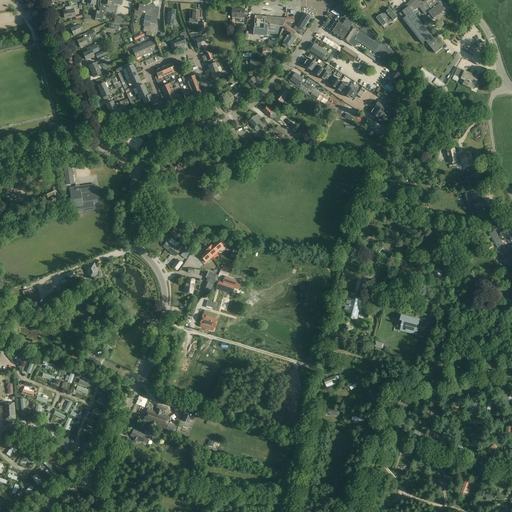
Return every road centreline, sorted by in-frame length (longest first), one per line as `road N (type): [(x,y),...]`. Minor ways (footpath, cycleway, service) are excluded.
road 1 (tertiary): [(40,511),(101,458),(159,329),(162,282),(126,227),(139,168)]
road 2 (track): [(161,321),(315,367),(342,351),(418,376)]
road 3 (track): [(511,415),(468,424),(424,419),(416,385),(432,354),(452,338),(511,347)]
road 4 (track): [(292,495),(377,509),(407,497),(461,511)]
road 5 (residential): [(100,140),(63,46),(33,0)]
road 6 (unclassified): [(159,97),(148,68),(193,51),(227,119)]
road 7 (track): [(511,325),(374,285)]
road 8 (track): [(361,505),(388,401),(416,385)]
road 9 (track): [(292,495),(306,440),(295,422),(295,361)]
road 10 (unclassified): [(511,192),(490,122),(493,93),(511,86)]
